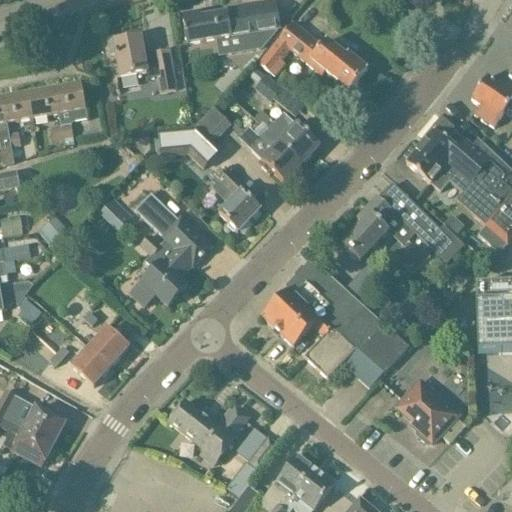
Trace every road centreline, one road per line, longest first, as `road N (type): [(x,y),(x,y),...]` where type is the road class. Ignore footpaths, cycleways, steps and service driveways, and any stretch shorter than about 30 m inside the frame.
road 1 (residential): [(205,333),(462,49),(488,0)]
road 2 (residential): [(422,511),(205,333)]
road 3 (residential): [(67,511),(113,430),(205,333)]
